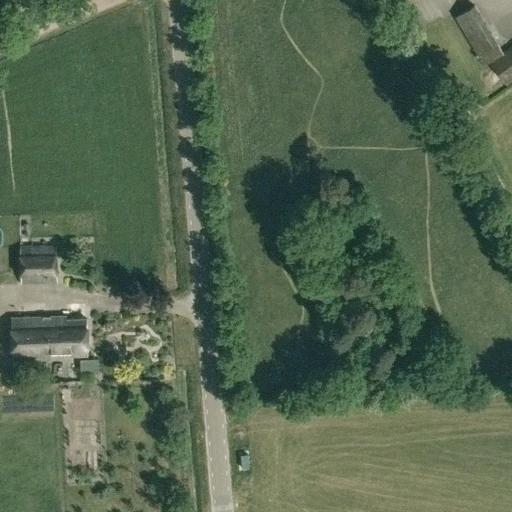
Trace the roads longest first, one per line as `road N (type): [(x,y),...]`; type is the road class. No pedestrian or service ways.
road 1 (unclassified): [(222,511),(177,0)]
road 2 (track): [(122,0),(0,48)]
